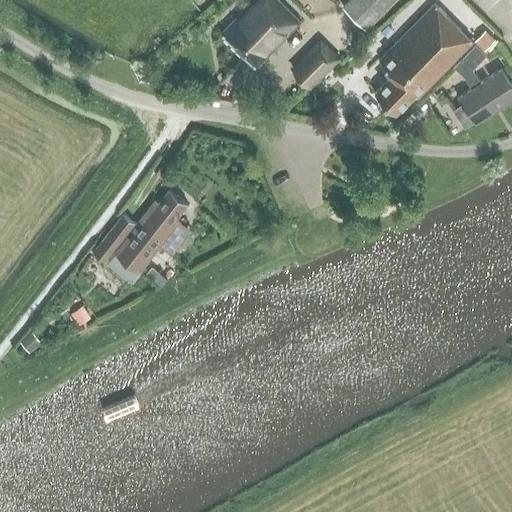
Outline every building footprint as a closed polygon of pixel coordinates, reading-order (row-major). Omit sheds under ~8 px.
[(253,0),(236,17),(221,32),(256,67),(300,21),(278,0),(253,0)] [(347,0),(342,6),(367,29),(395,0),(347,0)] [(435,3),(379,60),(393,74),(375,92),(396,114),(415,95),(418,98),(473,41),(435,3)] [(476,38),(486,49),(496,39),(485,29),(476,38)] [(293,69),(310,86),(338,58),(320,41),(293,69)] [(476,44),(454,66),(465,77),(472,88),(459,96),(462,101),(453,108),(465,126),(474,119),(476,122),(511,98),(511,84),(501,68),(481,82),(472,69),(487,55),(476,44)] [(139,220),(137,223),(123,212),(93,250),(131,282),(180,219),(177,217),(188,204),(169,189),(158,203),(155,200),(144,214),(139,220)] [(151,266),(146,273),(154,280),(160,273),(151,266)] [(71,313),(79,325),(91,317),(82,305),(71,313)] [(20,341),(30,353),(41,343),(31,331),(20,341)]
